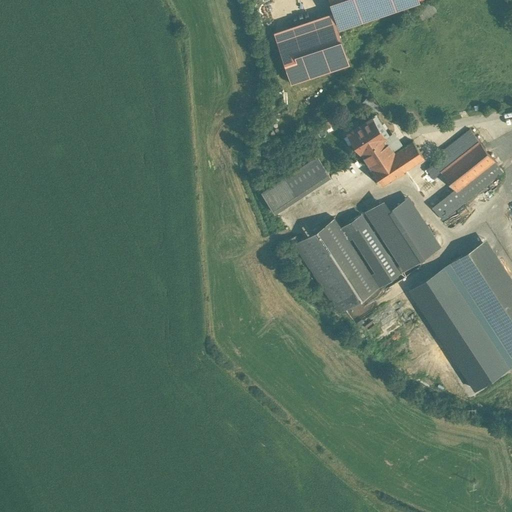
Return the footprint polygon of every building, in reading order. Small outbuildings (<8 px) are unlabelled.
[(329,0),(339,26),(418,0),(329,0)] [(331,11),(274,30),(277,39),(334,19),(331,11)] [(334,19),(277,39),(291,80),(348,61),(334,19)] [(360,153),(361,153),(384,137),(385,137),(372,117),(347,133),(360,153)] [(426,168),(435,179),(443,173),(441,170),(479,140),(470,128),(437,153),(440,157),(426,168)] [(394,152),(403,146),(394,131),(385,137),(384,137),(394,152)] [(384,137),(361,153),(366,160),(371,168),(377,178),(381,184),(424,157),(413,140),(403,146),(394,152),(384,137)] [(441,170),(443,173),(455,188),(493,158),(479,140),(441,170)] [(262,191),(275,212),(330,175),(317,155),(262,191)] [(493,158),(455,188),(465,201),(503,170),(493,158)] [(455,188),(432,205),(442,218),(465,201),(455,188)] [(408,195),(394,204),(426,253),(439,244),(408,195)] [(426,253),(394,204),(390,207),(384,198),(379,200),(417,258),(426,253)] [(379,200),(366,209),(404,267),(417,258),(379,200)] [(341,225),(346,233),(366,220),(361,212),(341,225)] [(378,284),(333,216),(294,241),(339,310),(378,284)] [(366,220),(346,233),(348,235),(351,233),(375,269),(373,273),(379,283),(399,270),(366,220)] [(511,279),(484,237),(451,259),(511,353),(511,279)]
